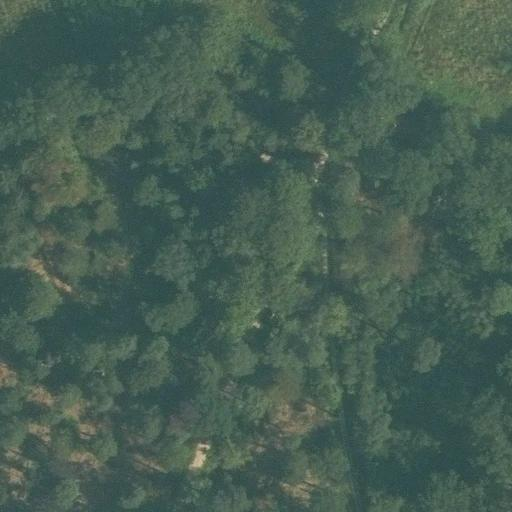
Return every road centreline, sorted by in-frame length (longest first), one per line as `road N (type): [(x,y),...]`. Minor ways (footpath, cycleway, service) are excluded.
road 1 (track): [(312,177),(177,511)]
road 2 (track): [(385,0),(312,177)]
